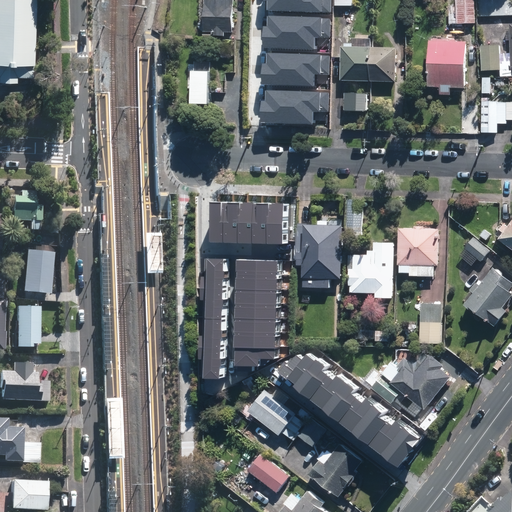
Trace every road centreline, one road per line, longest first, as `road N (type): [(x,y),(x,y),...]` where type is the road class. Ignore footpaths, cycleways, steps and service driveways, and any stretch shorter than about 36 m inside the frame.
road 1 (residential): [(92,511),(84,154)]
road 2 (residential): [(193,157),(511,167)]
road 3 (residential): [(84,154),(80,0)]
road 4 (secondary): [(421,511),(511,397)]
